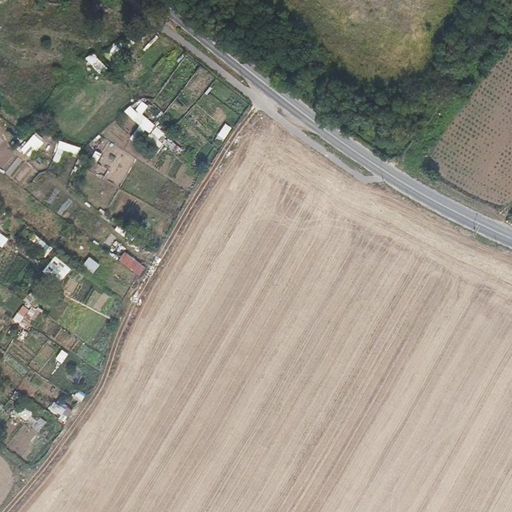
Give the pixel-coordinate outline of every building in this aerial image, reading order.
[(117,60),(128,50),(120,41),(109,51),(117,60)] [(88,58),(92,66),(100,62),(95,54),(88,58)] [(141,112),(134,118),(150,132),(156,126),(141,112)] [(223,144),(233,128),(226,124),(216,140),(223,144)] [(139,143),(145,130),(138,127),(133,140),(139,143)] [(34,134),(22,151),(32,158),(44,142),(34,134)] [(80,155),(82,148),(61,142),(59,150),(80,155)] [(126,252),(119,260),(140,276),(146,268),(126,252)] [(83,266),(93,274),(101,264),(90,256),(83,266)] [(31,306),(21,325),(27,328),(37,309),(31,306)] [(82,401),(86,394),(78,390),(74,397),(82,401)] [(61,415),(65,408),(54,401),(50,408),(61,415)] [(33,426),(39,418),(23,406),(17,414),(33,426)]
